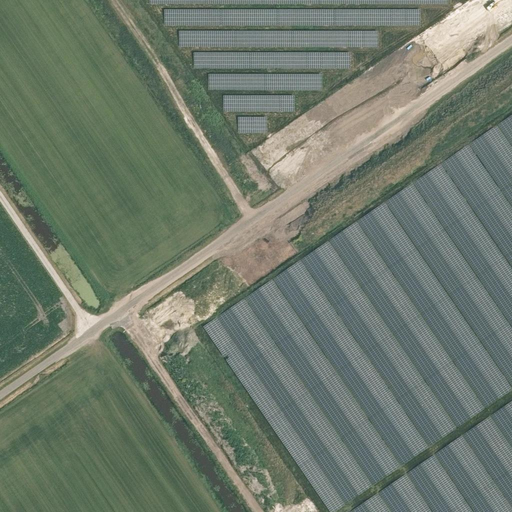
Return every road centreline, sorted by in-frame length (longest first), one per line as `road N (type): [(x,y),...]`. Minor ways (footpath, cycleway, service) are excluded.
road 1 (unclassified): [(0,396),(511,40)]
road 2 (track): [(113,0),(254,219)]
road 3 (track): [(0,198),(91,332)]
